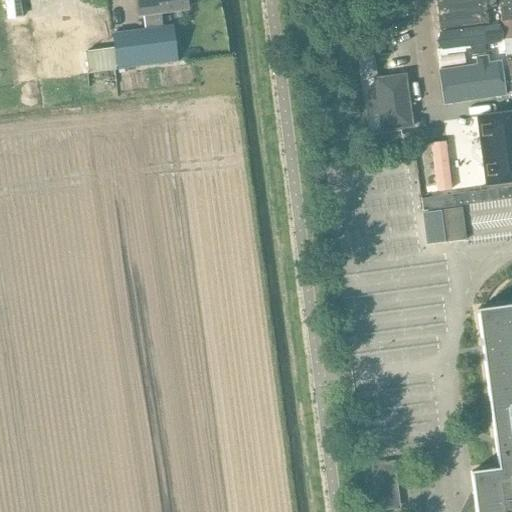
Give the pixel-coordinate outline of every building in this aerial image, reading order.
[(39,0),(42,14),(44,30),(104,22),(100,0),(39,0)] [(146,30),(112,34),(114,48),(117,71),(177,63),(172,26),(162,28),(160,12),(187,8),(185,0),(136,0),(138,15),(144,14),(146,30)] [(485,0),(451,4),(452,14),(433,16),(436,33),(491,25),(489,9),(486,10),(485,0)] [(507,0),(499,1),(501,22),(511,20),(511,12),(510,0),(507,0)] [(471,47),(472,56),(485,54),(483,46),(501,43),(498,26),(438,33),(441,51),(471,47)] [(475,66),(437,71),(442,107),(506,98),(501,61),(489,63),(488,56),(474,58),(475,66)] [(405,75),(371,79),(375,102),(367,103),(369,118),(377,117),(380,135),(412,130),(405,75)] [(486,116),(476,117),(484,189),(494,188),(511,186),(511,113),(486,116)] [(420,130),(412,130),(412,135),(401,136),(401,133),(368,138),(371,155),(403,150),(403,149),(414,147),(420,197),(428,197),(457,193),(466,191),(457,125),(448,126),(420,130)] [(511,186),(497,189),(498,201),(511,199),(511,186)] [(498,201),(497,189),(475,192),(477,204),(498,201)] [(454,195),(422,199),(424,212),(456,207),(477,204),(475,192),(454,195)] [(442,211),(446,242),(465,240),(461,208),(442,211)] [(511,511),(511,304),(477,309),(498,468),(470,471),(475,511),(511,511)]
